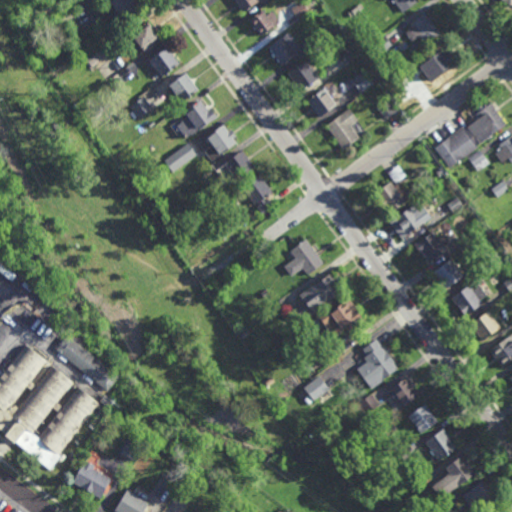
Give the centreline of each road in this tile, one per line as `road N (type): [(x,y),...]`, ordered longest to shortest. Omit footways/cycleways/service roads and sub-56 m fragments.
road 1 (residential): [(183,0),(511,450)]
road 2 (residential): [(511,58),(267,237)]
